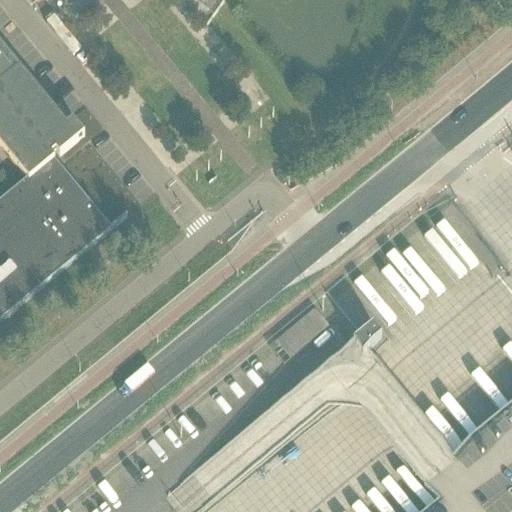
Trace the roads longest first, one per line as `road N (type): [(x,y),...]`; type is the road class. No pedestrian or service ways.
road 1 (tertiary): [(0,508),(511,80)]
road 2 (unknown): [(120,511),(333,334)]
